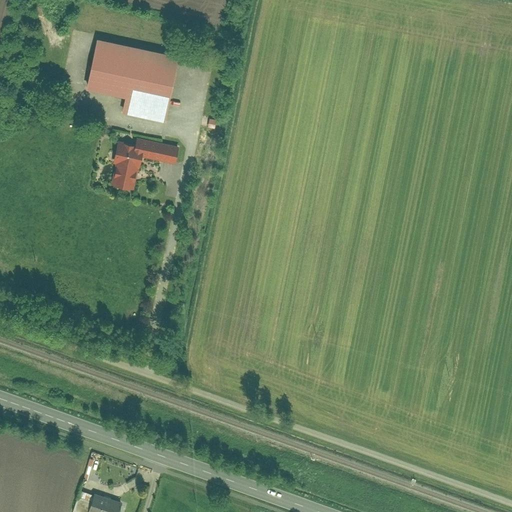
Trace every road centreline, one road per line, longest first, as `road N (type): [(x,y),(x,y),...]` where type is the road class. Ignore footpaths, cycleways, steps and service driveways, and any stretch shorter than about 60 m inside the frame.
road 1 (residential): [(0,319),(511,501)]
road 2 (unknown): [(0,268),(511,445)]
road 3 (primary): [(325,511),(0,395)]
